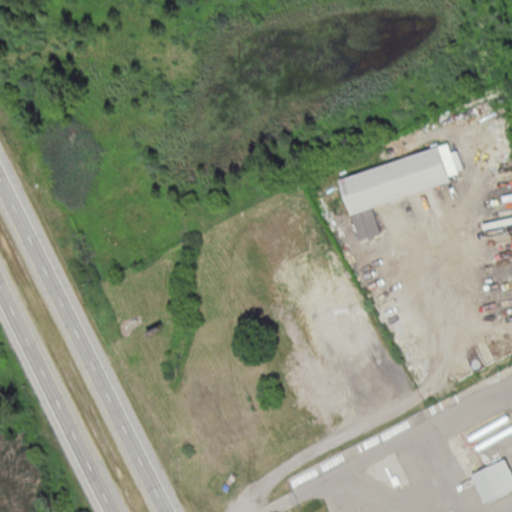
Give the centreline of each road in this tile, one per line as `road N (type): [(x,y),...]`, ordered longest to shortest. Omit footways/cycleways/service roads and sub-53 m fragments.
road 1 (primary): [(171,511),(0,164)]
road 2 (primary): [(0,276),(117,511)]
